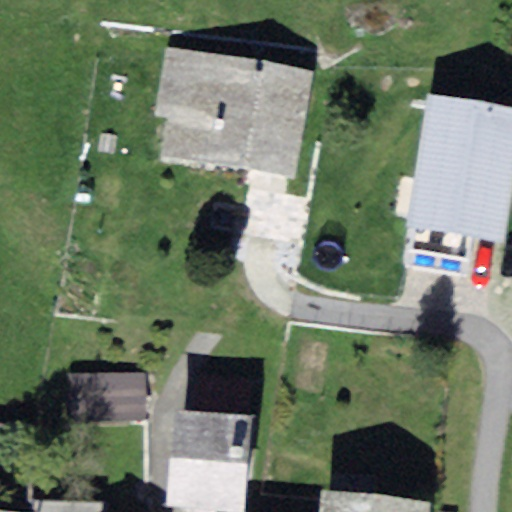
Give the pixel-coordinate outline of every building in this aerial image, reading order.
[(296,179),(313,72),(165,49),(155,118),(167,119),(162,158),(296,179)] [(506,245),(511,197),(511,108),(423,97),(405,232),(506,245)] [(145,375),(66,376),(67,425),(145,424),(145,375)] [(194,412),(249,415),(252,379),(196,375),(194,412)] [(194,412),(172,410),(166,507),(207,511),(240,511),(249,415),(194,412)] [(427,511),(428,511),(429,504),(321,496),(319,511),(427,511)] [(102,511),(102,503),(32,502),(31,511),(102,511)]
